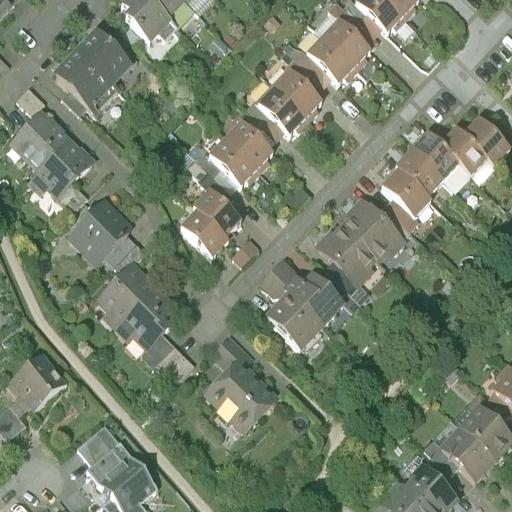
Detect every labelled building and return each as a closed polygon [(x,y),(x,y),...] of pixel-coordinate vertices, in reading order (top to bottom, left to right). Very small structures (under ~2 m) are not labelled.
[(0,0),(0,21),(21,0),(0,0)] [(169,28),(166,25),(138,0),(121,0),(124,2),(115,12),(124,20),(119,25),(147,51),(169,28)] [(138,0),(166,25),(183,7),(174,0),(138,0)] [(174,0),(183,7),(186,10),(194,0),(174,0)] [(374,0),(360,0),(351,10),(364,22),(380,38),(383,42),(400,25),(374,0)] [(408,0),(374,0),(400,25),(416,8),(408,0)] [(372,46),(380,38),(364,22),(356,31),(334,10),(326,18),(335,27),(368,58),(376,50),(372,46)] [(335,27),(319,44),(352,75),(368,58),(335,27)] [(91,37),(70,60),(108,95),(129,72),(91,37)] [(319,44),(303,61),(329,86),(336,93),(352,75),(319,44)] [(286,78),(307,99),(316,89),(322,94),(329,86),(303,61),(299,58),(283,76),(286,78)] [(70,60),(48,83),(86,118),(108,95),(70,60)] [(270,95),(304,127),(320,111),(307,99),(286,78),(270,95)] [(27,93),(14,107),(31,123),(44,110),(27,93)] [(281,140),(287,145),(304,127),(270,95),(253,112),(267,125),(281,140)] [(39,117),(6,152),(35,178),(67,143),(39,117)] [(281,140),(267,125),(259,134),(274,148),(281,140)] [(476,125),(459,142),(485,166),(493,174),(509,156),(476,125)] [(237,129),(221,147),(254,178),(271,161),(266,157),(251,143),(237,129)] [(266,157),(274,148),(259,134),(251,143),(266,157)] [(452,135),(436,152),(456,172),(469,184),(485,166),(459,142),(452,135)] [(423,140),(409,155),(442,187),(456,172),(436,152),(423,140)] [(67,143),(35,178),(25,189),(38,202),(43,196),(55,207),(71,190),(92,167),(67,143)] [(221,147),(204,164),(219,178),(238,195),(254,178),(221,147)] [(409,155),(393,172),(396,175),(425,203),(442,187),(409,155)] [(204,180),(211,186),(219,178),(204,164),(196,156),(188,165),(204,180)] [(425,203),(396,175),(379,193),(390,203),(412,224),(429,207),(425,203)] [(207,197),(223,212),(230,205),(211,186),(204,180),(197,188),(207,197)] [(86,204),(71,190),(55,207),(71,221),(86,204)] [(223,212),(207,197),(190,215),(193,218),(223,246),(239,228),(223,212)] [(360,203),(339,225),(383,267),(404,245),(401,243),(375,218),(360,203)] [(390,203),(375,218),(401,243),(416,228),(412,224),(390,203)] [(103,204),(64,244),(94,272),(102,263),(125,239),(132,232),(103,204)] [(223,246),(193,218),(177,235),(210,266),(225,249),(223,246)] [(314,251),(358,293),(383,267),(339,225),(314,251)] [(131,269),(133,271),(145,258),(125,239),(102,263),(120,280),(131,269)] [(245,242),(228,259),(238,270),(256,253),(245,242)] [(266,280),(320,333),(342,311),(307,276),(301,283),(282,264),(266,280)] [(133,271),(131,269),(120,280),(94,308),(117,329),(154,290),(133,271)] [(261,324),(296,358),(320,333),(266,280),(257,290),(276,309),(261,324)] [(176,311),(154,290),(117,329),(145,356),(161,340),(168,332),(162,326),(176,311)] [(200,401),(242,440),(278,402),(245,370),(253,362),(229,339),(209,361),(224,375),(200,401)] [(176,388),(193,371),(161,340),(145,356),(139,362),(151,374),(156,369),(176,388)] [(41,361),(6,390),(7,390),(27,415),(31,419),(65,390),(41,361)] [(511,378),(510,377),(489,399),(511,420),(511,378)] [(14,409),(22,419),(27,415),(7,390),(2,394),(14,409)] [(14,409),(0,420),(0,441),(6,448),(24,433),(16,424),(22,419),(14,409)] [(511,451),(511,449),(476,416),(456,437),(492,472),(511,451)] [(76,454),(90,472),(119,448),(103,431),(76,454)] [(472,493),(492,472),(456,437),(439,455),(436,458),(455,475),(472,493)] [(138,511),(137,510),(157,494),(119,448),(90,472),(84,478),(108,507),(102,511),(138,511)] [(436,458),(439,455),(432,448),(422,459),(448,483),(455,475),(436,458)] [(419,473),(398,494),(417,511),(450,511),(455,508),(419,473)] [(417,511),(398,494),(381,511),(417,511)]
